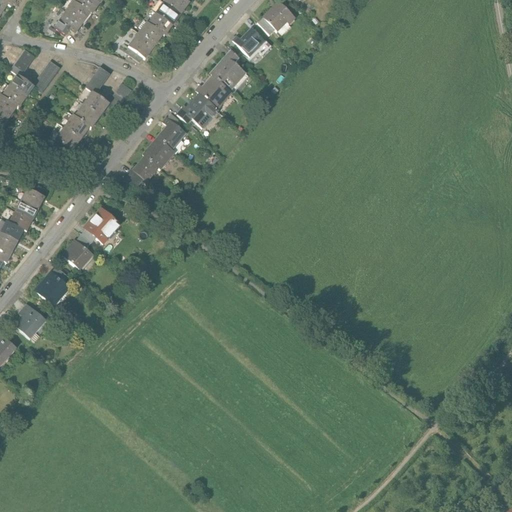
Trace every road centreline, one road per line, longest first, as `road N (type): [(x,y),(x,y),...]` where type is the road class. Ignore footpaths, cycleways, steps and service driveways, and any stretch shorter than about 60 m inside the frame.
road 1 (residential): [(168,94),(0,301)]
road 2 (residential): [(168,94),(124,68),(10,33)]
road 3 (residential): [(249,0),(168,94)]
